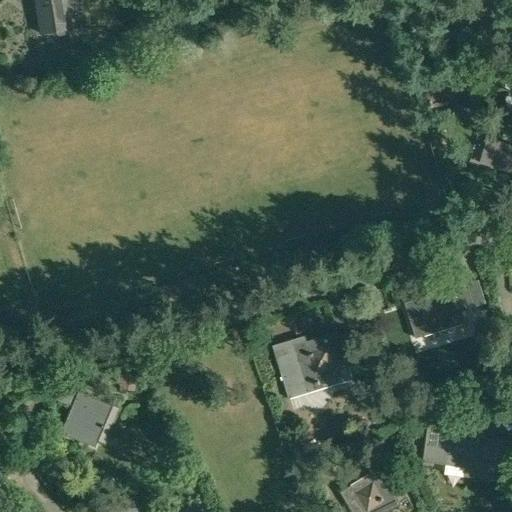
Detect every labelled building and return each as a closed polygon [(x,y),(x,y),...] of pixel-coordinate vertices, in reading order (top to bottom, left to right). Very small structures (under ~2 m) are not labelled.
[(53,31),(57,35),(65,34),(67,29),(70,29),(67,14),(73,13),(80,3),(79,0),(33,0),(40,33),(53,31)] [(474,14),(484,47),(497,43),(491,20),(505,16),(499,0),(485,0),(488,10),(474,14)] [(479,103),(479,91),(470,92),(470,103),(479,103)] [(478,111),(456,104),(452,114),(475,121),(478,111)] [(511,144),(488,137),(481,163),(511,172),(511,144)] [(464,156),(456,158),(459,168),(467,166),(464,156)] [(404,302),(415,338),(466,322),(462,310),(486,302),(479,280),(467,284),(467,282),(404,302)] [(273,346),(290,399),(353,379),(348,366),(337,331),(307,340),(306,336),(273,346)] [(135,372),(123,371),(123,372),(118,372),(117,382),(122,382),(121,386),(133,388),(134,384),(138,384),(139,374),(135,374),(135,372)] [(59,432),(94,447),(112,404),(77,390),(59,432)] [(464,476),(491,480),(494,462),(480,460),(484,432),(428,424),(423,461),(465,467),(464,476)] [(411,428),(410,438),(418,438),(419,429),(411,428)] [(340,491),(353,511),(387,511),(402,503),(379,468),(367,474),(369,478),(355,487),(353,483),(340,491)]
